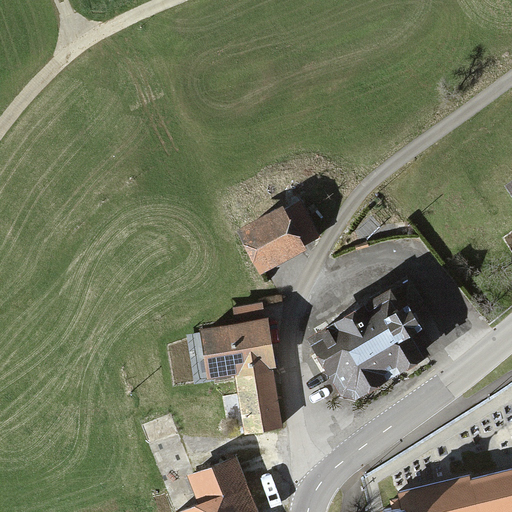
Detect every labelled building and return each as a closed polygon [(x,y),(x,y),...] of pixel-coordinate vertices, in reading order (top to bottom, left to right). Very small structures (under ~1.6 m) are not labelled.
[(279,221),(240,241),(262,283),(301,263),(279,221)] [(390,295),(322,339),(362,400),(430,356),(390,295)] [(270,435),(263,314),(233,316),(234,332),(207,334),(210,385),(235,383),(238,437),(270,435)] [(251,511),(233,466),(169,492),(176,511),(251,511)] [(511,511),(511,477),(511,478),(510,476),(398,503),(400,511),(511,511)]
